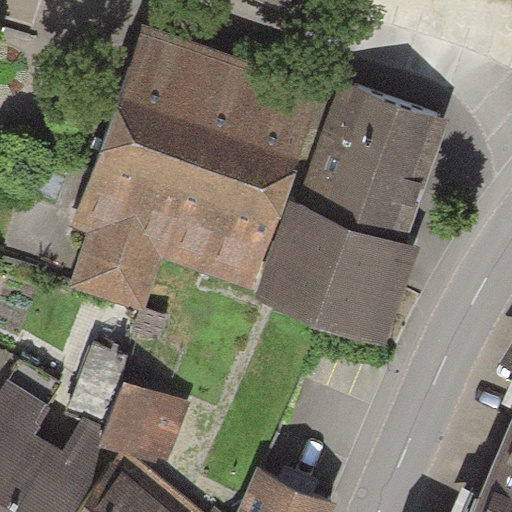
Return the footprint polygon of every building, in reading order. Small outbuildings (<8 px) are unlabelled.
[(327,90),(150,24),(79,213),(101,221),(80,278),(139,300),(158,248),(254,284),(327,90)] [(436,114),(341,78),(298,194),(262,290),(381,334),(416,241),(391,232),(436,114)] [(511,321),(501,338),(511,344),(511,321)] [(119,381),(84,366),(66,406),(104,423),(119,381)] [(184,402),(128,375),(108,430),(164,455),(184,402)] [(511,511),(511,398),(463,511),(511,511)] [(29,416),(0,401),(0,511),(65,511),(97,448),(66,433),(54,457),(17,439),(29,416)] [(198,511),(132,461),(92,511),(198,511)] [(323,511),(330,496),(262,466),(243,511),(323,511)]
